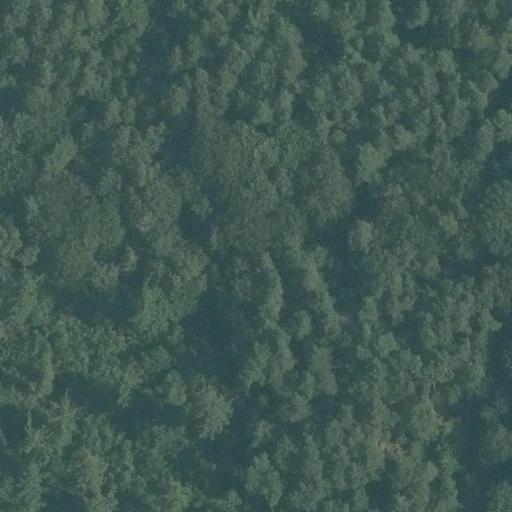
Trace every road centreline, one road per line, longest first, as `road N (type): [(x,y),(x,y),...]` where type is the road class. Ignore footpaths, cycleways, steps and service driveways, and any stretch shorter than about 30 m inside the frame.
road 1 (track): [(0,123),(511,219)]
road 2 (unknown): [(511,265),(478,349),(447,511)]
road 3 (track): [(511,355),(471,511)]
